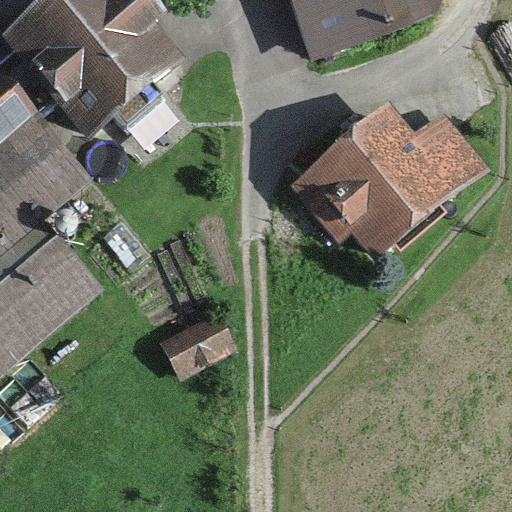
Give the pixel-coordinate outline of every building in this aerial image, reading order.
[(125,0),(80,0),(27,47),(109,140),(188,70),(125,0)] [(301,0),(324,64),(441,25),(432,0),(301,0)] [(0,376),(95,297),(38,229),(90,185),(3,81),(0,82),(0,376)] [(420,157),(390,123),(308,197),(380,276),(492,175),(451,130),(420,157)] [(225,329),(173,356),(190,388),(242,362),(225,329)]
